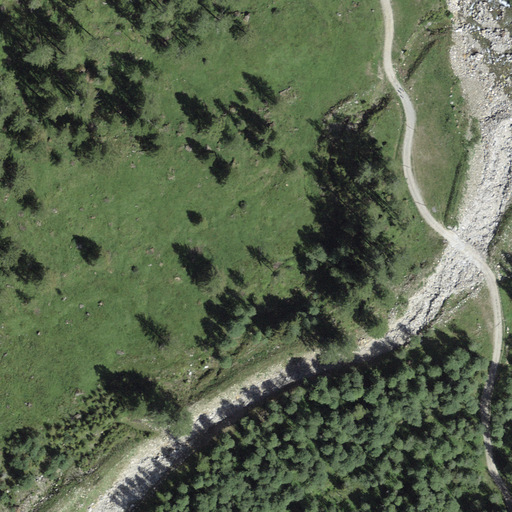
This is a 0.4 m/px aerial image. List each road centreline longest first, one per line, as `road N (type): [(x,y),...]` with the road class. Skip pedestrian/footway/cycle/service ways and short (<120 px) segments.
road 1 (track): [(469,254),(487,273),(496,302),(487,431),(511,511)]
road 2 (track): [(383,0),(388,62),(407,109),(407,172),(422,212),(456,243)]
